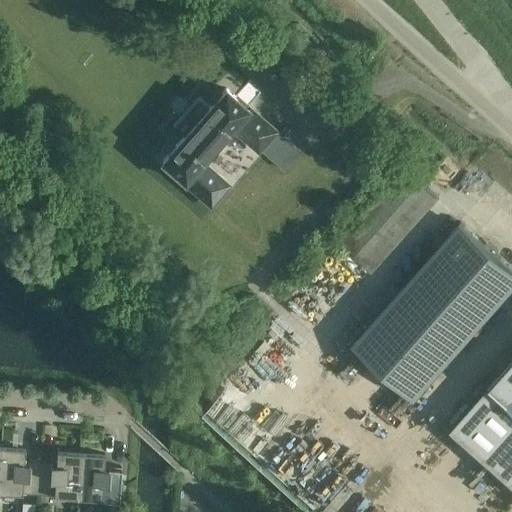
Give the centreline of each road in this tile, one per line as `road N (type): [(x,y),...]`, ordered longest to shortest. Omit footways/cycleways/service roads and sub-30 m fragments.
road 1 (tertiary): [(504,127),(362,0)]
road 2 (unclassified): [(504,127),(475,59),(427,0)]
